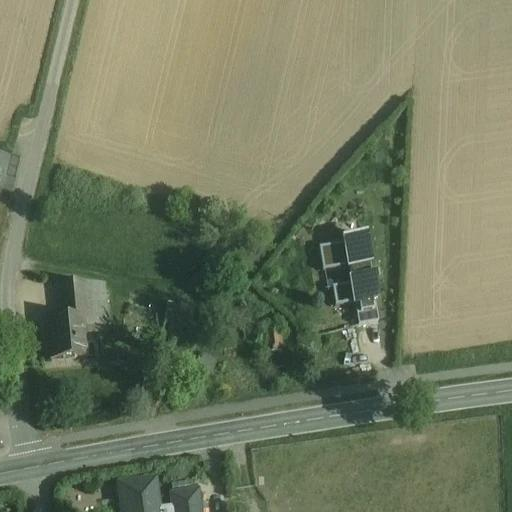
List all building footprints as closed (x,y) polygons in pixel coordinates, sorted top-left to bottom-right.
[(344,246),(318,250),(322,273),(348,269),(350,286),(354,305),(354,308),(355,308),(374,304),(375,304),(371,281),(370,281),(368,268),(369,268),(364,240),(343,243),(344,246)] [(101,282),(74,287),(84,338),(111,332),(101,282)] [(350,286),(331,289),(335,309),(354,305),(350,286)] [(88,361),(74,287),(58,289),(62,321),(43,324),(52,368),(88,361)] [(168,303),(163,329),(193,336),(209,313),(168,303)] [(374,304),(355,308),(358,327),(378,324),(374,304)] [(280,332),(264,335),(266,354),(282,352),(280,332)] [(157,511),(153,483),(120,487),(123,511),(157,511)] [(197,511),(195,494),(171,497),(172,511),(197,511)]
